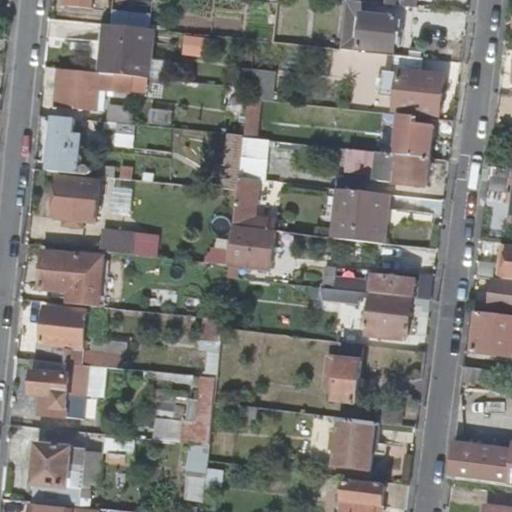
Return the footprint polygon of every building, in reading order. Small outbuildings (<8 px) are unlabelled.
[(94,11),(94,0),(68,0),(68,8),(94,11)] [(423,2),(423,0),(387,0),(387,6),(417,9),(419,1),(423,2)] [(351,43),(355,14),(356,2),(347,1),(341,51),(359,53),(360,50),(360,44),(351,43)] [(355,14),(364,15),(366,3),(356,2),(355,14)] [(398,19),(364,15),(360,44),(360,50),(395,55),(397,32),(402,33),(403,24),(398,24),(398,19)] [(107,75),(144,79),(149,31),(112,26),(101,25),(96,74),(102,75),(107,75)] [(423,74),(424,60),(410,59),(409,72),(395,71),(395,73),(385,72),(383,95),(393,96),(391,110),(441,116),(445,76),(423,74)] [(96,74),(61,70),(57,108),(98,112),(102,75),(96,74)] [(249,100),(262,102),(270,102),(273,74),(253,72),(251,91),(249,100)] [(144,79),(107,75),(107,86),(143,90),(144,79)] [(245,140),(257,142),(262,102),(249,100),(245,138),(245,140)] [(122,125),(133,126),(135,109),(109,107),(108,123),(122,125)] [(51,173),(71,175),(73,152),(80,152),(81,139),(75,138),(76,120),(56,118),(51,173)] [(122,125),(108,123),(107,131),(121,132),(122,125)] [(403,123),(399,155),(431,159),(434,127),(403,123)] [(232,137),(226,191),(239,192),(240,179),(245,140),(245,138),(232,137)] [(265,182),(270,143),(257,142),(245,140),(240,179),(259,181),(265,182)] [(366,172),(367,152),(347,150),(345,170),(366,172)] [(399,155),(383,154),(380,179),(396,181),(396,184),(427,188),(431,159),(399,155)] [(99,178),(117,180),(118,167),(101,166),(99,178)] [(235,230),(276,234),(277,222),(255,219),(259,181),(240,179),(239,192),(235,230)] [(101,184),(62,180),(58,220),(97,224),(101,184)] [(385,194),(341,190),(335,240),(384,245),(386,226),(381,225),(385,194)] [(251,246),(249,267),(273,270),(276,234),(235,230),(233,243),(251,246)] [(103,254),(106,254),(107,240),(79,237),(78,251),(103,254)] [(238,266),(249,267),(251,246),(233,243),(231,268),(229,278),(237,279),(238,266)] [(69,295),(67,305),(97,308),(103,254),(78,251),(50,248),(49,253),(45,252),(40,291),(69,295)] [(216,280),(229,281),(229,278),(231,268),(218,266),(216,280)] [(335,290),(336,280),(337,271),(326,270),(324,288),(335,290)] [(372,287),(363,286),(362,292),(370,293),(414,298),(416,281),(373,276),(372,287)] [(511,310),(511,280),(493,278),(489,308),(511,310)] [(362,292),(363,286),(363,283),(336,280),(335,290),(339,290),(362,292)] [(369,302),(370,296),(370,293),(362,292),(339,290),(339,299),(369,302)] [(412,301),(370,296),(369,302),(365,337),(394,340),(395,333),(408,334),(412,301)] [(99,369),(116,371),(117,355),(85,352),(89,313),(48,308),(44,341),(70,343),(69,353),(28,349),(26,362),(99,369)] [(511,317),(478,313),(474,353),(511,357),(511,317)] [(209,341),(222,343),(224,330),(224,322),(212,320),(209,341)] [(354,403),(360,345),(333,342),(332,358),(322,357),(318,386),(328,388),(327,400),(354,403)] [(99,369),(26,362),(22,394),(33,395),(31,415),(75,420),(77,397),(95,399),(99,369)] [(495,387),(497,372),(463,368),(462,382),(495,387)] [(204,394),(216,396),(218,381),(205,380),(204,394)] [(403,410),(378,407),(377,420),(402,423),(403,410)] [(381,424),(338,419),(337,433),(333,433),(331,449),(335,449),(333,466),(371,470),(374,445),(379,445),(381,424)] [(143,438),(116,436),(114,453),(141,457),(143,438)] [(511,452),(461,446),(462,442),(465,442),(466,437),(460,437),(454,444),(450,479),(511,486),(511,452)] [(189,477),(207,479),(209,462),(211,445),(192,443),(189,477)] [(81,507),(89,508),(95,451),(39,445),(32,502),(33,502),(81,507)] [(376,511),(377,506),(383,506),(386,488),(347,483),(343,511),(376,511)]
